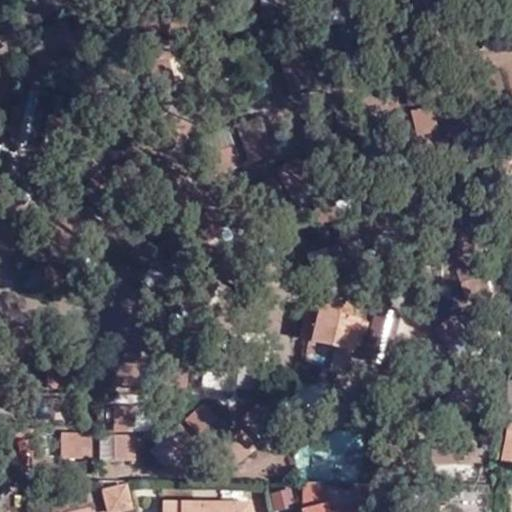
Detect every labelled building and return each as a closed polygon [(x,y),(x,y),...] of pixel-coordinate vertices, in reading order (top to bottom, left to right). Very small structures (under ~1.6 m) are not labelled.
[(135,15),(161,11),(158,0),(151,0),(133,3),(135,15)] [(255,0),(248,0),(231,2),(233,23),(258,20),(255,0)] [(323,0),(325,12),(350,9),(349,0),(323,0)] [(357,0),(363,28),(378,24),(386,23),(382,0),(357,0)] [(416,0),(416,2),(441,10),(443,0),(416,0)] [(262,9),(266,29),(291,25),(288,4),(262,9)] [(414,8),(393,22),(404,38),(425,26),(414,8)] [(350,9),(325,12),(326,26),(351,23),(350,9)] [(161,11),(135,15),(138,36),(164,32),(161,11)] [(199,35),(194,15),(170,21),(174,41),(199,35)] [(50,57),(105,53),(103,24),(48,28),(50,57)] [(382,45),(378,24),(363,28),(353,30),(357,49),(382,45)] [(481,26),(461,31),(467,55),(487,49),(481,26)] [(450,41),(429,47),(436,69),(456,63),(450,41)] [(336,43),(312,51),(318,70),(341,63),(336,43)] [(306,53),(282,60),(287,79),(311,73),(306,53)] [(206,57),(208,79),(231,77),(230,56),(206,57)] [(244,61),(247,81),(271,79),(269,59),(244,61)] [(152,66),(158,91),(178,85),(172,61),(152,66)] [(109,71),(115,95),(135,90),(129,64),(109,71)] [(502,98),(496,74),(486,76),(491,100),(502,98)] [(445,75),(426,81),(431,103),(450,98),(445,75)] [(473,104),(491,100),(486,76),(467,81),(473,104)] [(80,78),(75,103),(94,107),(100,83),(80,78)] [(23,94),(13,143),(35,148),(45,98),(23,94)] [(438,107),(418,113),(423,136),(443,132),(438,107)] [(82,138),(87,114),(66,109),(61,133),(82,138)] [(485,132),(480,109),(470,112),(476,135),(485,132)] [(457,140),(476,135),(470,112),(451,116),(457,140)] [(87,114),(82,138),(97,142),(103,117),(87,114)] [(309,120),(307,140),(332,141),(333,122),(309,120)] [(244,142),(268,132),(264,122),(239,132),(244,142)] [(268,132),(244,142),(253,161),(276,152),(268,132)] [(338,132),(338,152),(362,153),(363,132),(338,132)] [(237,146),(215,155),(222,175),(245,166),(237,146)] [(480,170),(476,146),(467,147),(471,172),(480,170)] [(452,175),(471,172),(467,147),(448,150),(452,175)] [(299,157),(278,169),(288,187),(309,174),(299,157)] [(116,169),(122,188),(146,181),(140,162),(116,169)] [(150,185),(175,183),(174,163),(149,165),(150,185)] [(332,164),(329,187),(350,191),(353,167),(332,164)] [(99,173),(82,192),(98,206),(115,187),(99,173)] [(274,175),(253,188),(263,206),(284,193),(274,175)] [(176,200),(175,183),(150,185),(151,201),(176,200)] [(245,186),(223,198),(233,216),(255,203),(245,186)] [(455,189),(435,187),(434,213),(453,214),(455,189)] [(317,197),(320,222),(341,218),(337,194),(317,197)] [(81,203),(65,223),(81,236),(97,216),(81,203)] [(212,208),(197,229),(215,241),(230,220),(212,208)] [(376,236),(373,214),(354,218),(357,240),(376,236)] [(354,218),(345,219),(349,241),(356,240),(357,240),(354,218)] [(49,219),(33,240),(49,252),(65,232),(49,219)] [(484,255),(485,231),(464,231),(464,254),(484,255)] [(485,231),(484,255),(494,255),(495,231),(485,231)] [(356,242),(349,243),(347,244),(352,268),(360,267),(356,242)] [(352,268),(347,244),(328,248),(332,272),(352,268)] [(184,246),(169,265),(186,278),(201,259),(184,246)] [(420,267),(446,265),(445,246),(419,247),(420,267)] [(231,255),(219,276),(237,287),(249,266),(231,255)] [(446,265),(420,267),(420,279),(447,278),(446,265)] [(48,268),(44,293),(64,296),(68,272),(48,268)] [(465,284),(488,277),(485,268),(461,275),(465,284)] [(169,274),(153,295),(170,307),(185,287),(169,274)] [(202,275),(190,297),(208,308),(220,285),(202,275)] [(488,277),(465,284),(471,305),(495,297),(488,277)] [(344,348),(361,352),(364,353),(375,308),(336,298),(332,297),(328,312),(318,310),(311,341),(344,348)] [(486,305),(466,321),(479,337),(499,323),(486,305)] [(385,310),(374,359),(398,365),(409,315),(385,310)] [(458,316),(438,330),(449,347),(469,333),(458,316)] [(89,358),(90,338),(65,337),(66,358),(89,358)] [(243,347),(238,368),(262,373),(267,354),(243,347)] [(356,376),(361,352),(344,348),(338,372),(356,376)] [(234,362),(212,351),(202,368),(224,381),(234,362)] [(115,368),(142,370),(143,359),(116,358),(115,368)] [(51,364),(49,388),(69,389),(70,365),(51,364)] [(163,388),(188,389),(190,368),(164,366),(163,388)] [(441,366),(425,379),(441,399),(456,387),(441,366)] [(140,390),(142,370),(115,368),(114,389),(140,390)] [(218,391),(224,381),(202,368),(196,379),(218,391)] [(188,389),(163,388),(163,399),(187,400),(188,389)] [(59,394),(57,420),(86,422),(87,396),(59,394)] [(200,435),(218,420),(205,404),(187,419),(200,435)] [(114,409),(114,435),(136,435),(136,409),(114,409)] [(482,445),(498,432),(483,412),(466,425),(482,445)] [(259,444),(279,429),(267,413),(247,427),(259,444)] [(389,440),(408,439),(408,414),(387,415),(389,440)] [(376,440),(389,440),(387,415),(375,415),(376,440)] [(218,420),(200,435),(213,452),(232,437),(218,420)] [(198,444),(181,424),(166,437),(182,457),(198,444)] [(473,452),(482,445),(466,425),(457,432),(473,452)] [(286,439),(279,429),(259,444),(266,453),(286,439)] [(511,429),(509,430),(503,462),(511,460),(511,429)] [(92,433),(63,434),(63,459),(92,459),(92,433)] [(174,463),(182,457),(166,437),(158,444),(174,463)] [(105,465),(115,464),(115,438),(105,438),(105,465)] [(136,463),(136,438),(115,438),(115,464),(136,463)] [(259,459),(246,438),(229,450),(243,470),(259,459)] [(433,467),(458,467),(457,447),(433,447),(433,467)] [(234,476),(243,470),(229,450),(221,455),(234,476)] [(290,486),(271,492),(275,508),(295,502),(290,486)] [(118,511),(135,511),(138,511),(134,490),(115,494),(118,511)] [(308,511),(337,511),(334,500),(307,507),(308,511)]
